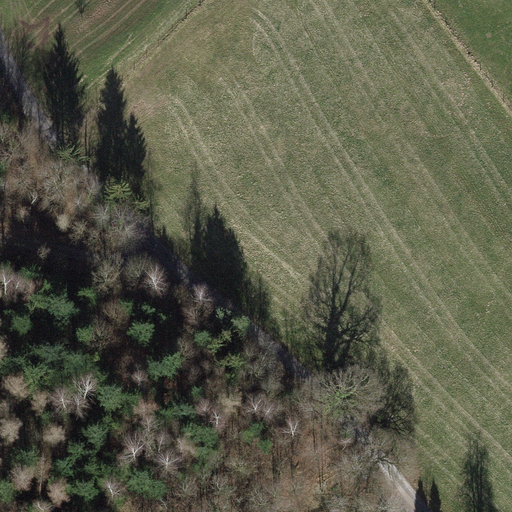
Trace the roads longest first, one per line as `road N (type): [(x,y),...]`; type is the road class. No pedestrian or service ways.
road 1 (track): [(417,511),(291,365),(158,252),(51,137),(0,19)]
road 2 (track): [(0,235),(122,262),(158,252)]
